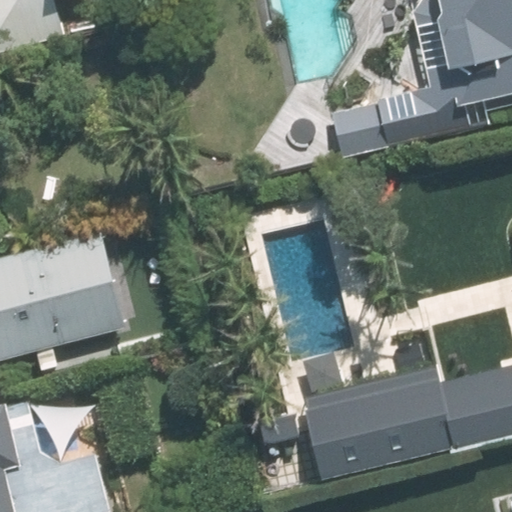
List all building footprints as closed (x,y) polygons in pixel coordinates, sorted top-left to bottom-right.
[(0,0),(0,45),(72,29),(64,0),(0,0)] [(474,101),(511,92),(511,0),(426,0),(422,7),(439,82),(337,106),(347,149),(478,119),(474,101)] [(0,359),(133,327),(108,226),(0,252),(0,359)] [(444,361),(310,393),(330,476),(511,432),(511,357),(447,373),(444,361)] [(15,398),(0,402),(0,511),(107,511),(116,510),(101,451),(67,459),(47,446),(35,396),(16,401),(15,398)]
